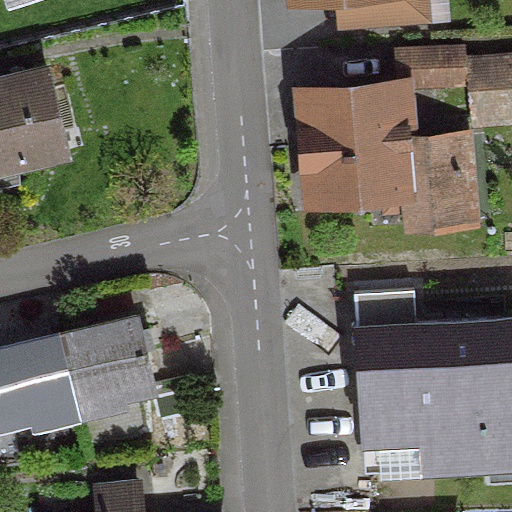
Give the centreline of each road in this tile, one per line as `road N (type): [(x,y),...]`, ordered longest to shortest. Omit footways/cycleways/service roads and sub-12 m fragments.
road 1 (residential): [(261,511),(243,241)]
road 2 (residential): [(243,241),(0,282)]
road 3 (residential): [(243,241),(222,0)]
